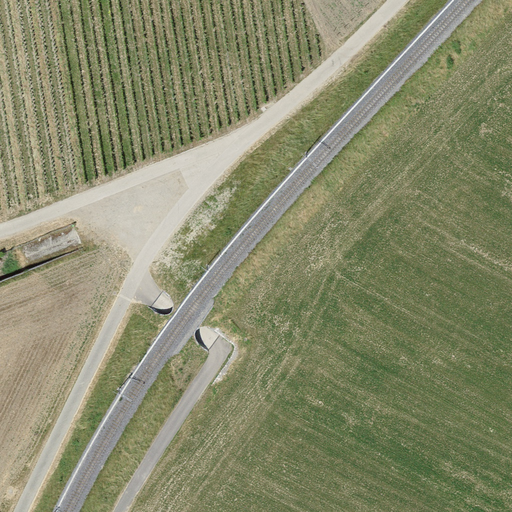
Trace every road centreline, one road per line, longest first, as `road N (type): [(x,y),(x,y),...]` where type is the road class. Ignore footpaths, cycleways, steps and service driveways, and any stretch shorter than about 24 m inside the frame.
road 1 (track): [(14,511),(175,212),(205,172),(308,88),(395,0)]
road 2 (track): [(121,511),(224,348),(132,283)]
road 3 (track): [(175,212),(127,192),(0,234)]
